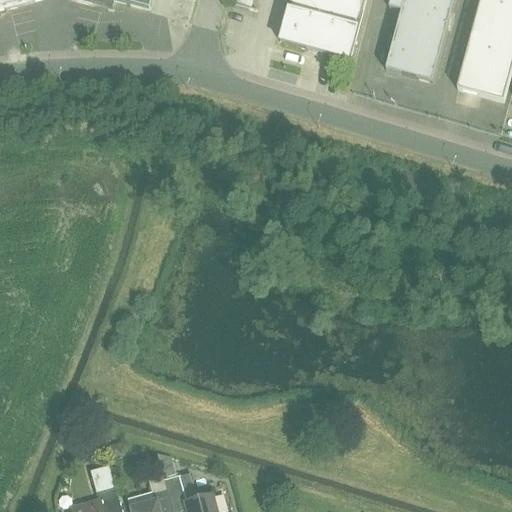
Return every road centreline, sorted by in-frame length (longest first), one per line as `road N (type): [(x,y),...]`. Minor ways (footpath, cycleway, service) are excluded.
road 1 (unclassified): [(0,73),(169,70),(511,171)]
road 2 (unknown): [(427,145),(469,0)]
